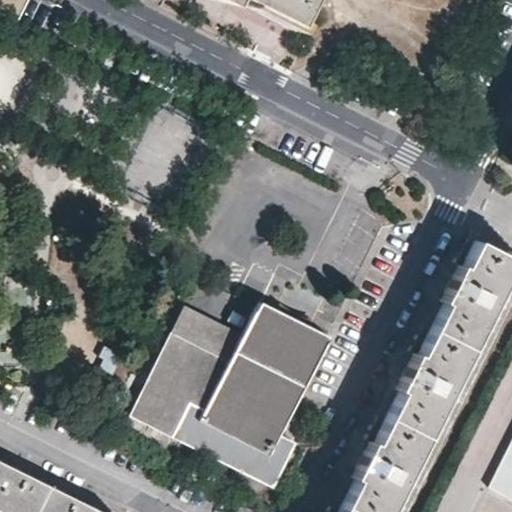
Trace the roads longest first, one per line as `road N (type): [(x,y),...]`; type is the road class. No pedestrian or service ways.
road 1 (residential): [(463,182),(109,0)]
road 2 (residential): [(297,511),(463,182)]
road 3 (residential): [(154,511),(0,430)]
